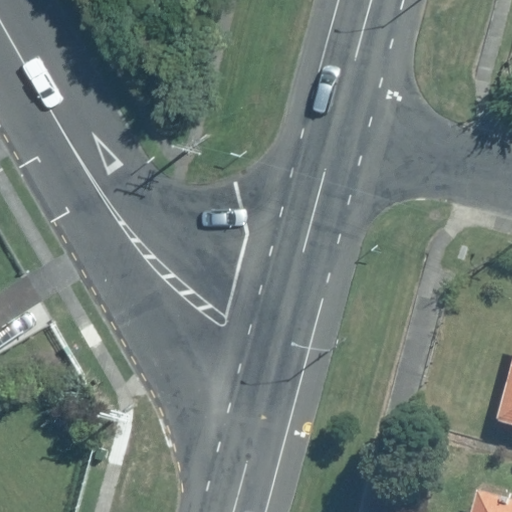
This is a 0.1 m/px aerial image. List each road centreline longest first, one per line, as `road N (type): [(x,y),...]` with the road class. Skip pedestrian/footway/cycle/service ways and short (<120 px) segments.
road 1 (tertiary): [(279,341),(222,321),(173,283),(68,143),(0,23)]
road 2 (secondary): [(336,128),(279,341)]
road 3 (residential): [(511,177),(336,128)]
road 4 (secondary): [(279,341),(233,511)]
road 5 (secondary): [(370,0),(336,128)]
